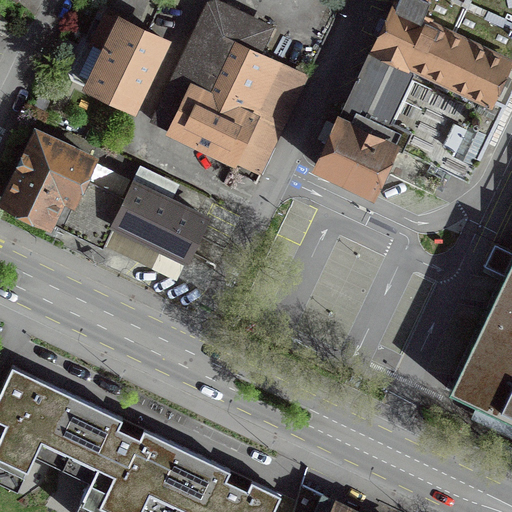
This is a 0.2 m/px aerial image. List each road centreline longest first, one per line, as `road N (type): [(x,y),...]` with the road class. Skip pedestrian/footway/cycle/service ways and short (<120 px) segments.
road 1 (residential): [(187,362),(354,0)]
road 2 (primary): [(187,362),(490,502)]
road 3 (primary): [(0,274),(187,362)]
road 4 (residential): [(0,113),(53,0)]
